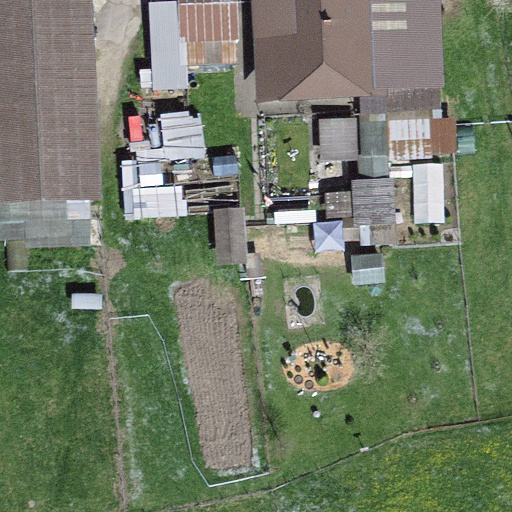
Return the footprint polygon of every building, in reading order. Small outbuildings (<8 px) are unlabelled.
[(64,0),(0,0),(0,200),(74,196),(64,0)] [(183,0),(185,63),(232,61),(231,37),(235,37),(233,0),(183,0)] [(279,39),(281,85),(380,81),(381,111),(440,109),(435,0),(277,0),(278,4),(258,5),(260,39),(279,39)] [(392,128),(393,154),(453,151),(452,126),(392,128)] [(359,186),(362,226),(392,224),(389,183),(359,186)]
